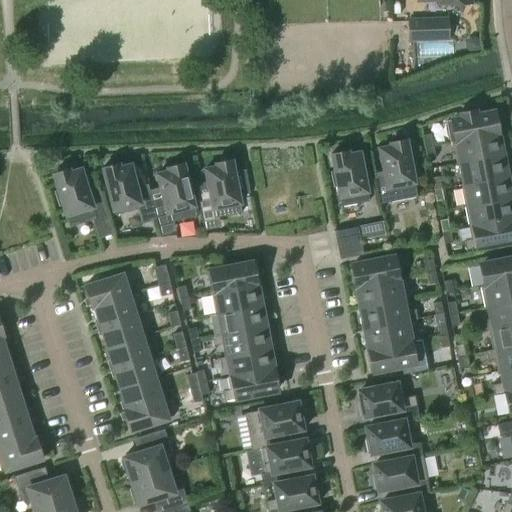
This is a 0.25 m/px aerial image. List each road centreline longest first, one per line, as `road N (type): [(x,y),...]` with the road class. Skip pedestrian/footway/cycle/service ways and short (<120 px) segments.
road 1 (residential): [(350,511),(299,257),(263,246),(200,247),(39,275)]
road 2 (residential): [(39,275),(109,511)]
